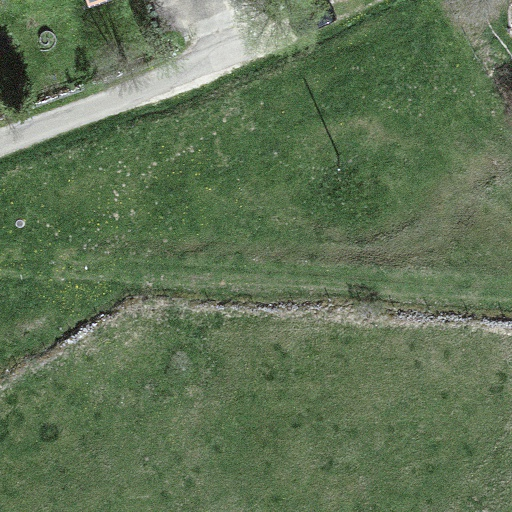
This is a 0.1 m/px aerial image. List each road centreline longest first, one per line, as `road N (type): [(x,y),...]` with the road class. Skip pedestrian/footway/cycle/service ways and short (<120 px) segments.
road 1 (track): [(0,268),(511,293)]
road 2 (residential): [(262,48),(0,152)]
